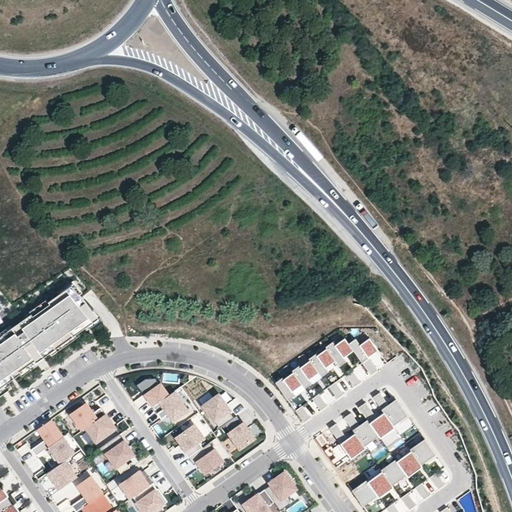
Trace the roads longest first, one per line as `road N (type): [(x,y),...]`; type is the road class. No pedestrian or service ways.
road 1 (track): [(511,416),(465,317),(329,143)]
road 2 (primary): [(94,53),(134,58),(188,84),(360,232)]
road 3 (primary): [(360,232),(161,0)]
road 4 (residential): [(420,511),(459,477),(395,379),(374,380),(292,442)]
road 5 (primary): [(360,232),(445,346),(511,480)]
road 6 (residential): [(97,367),(154,353),(220,365),(254,386),(292,442)]
road 7 (residential): [(97,367),(198,507)]
